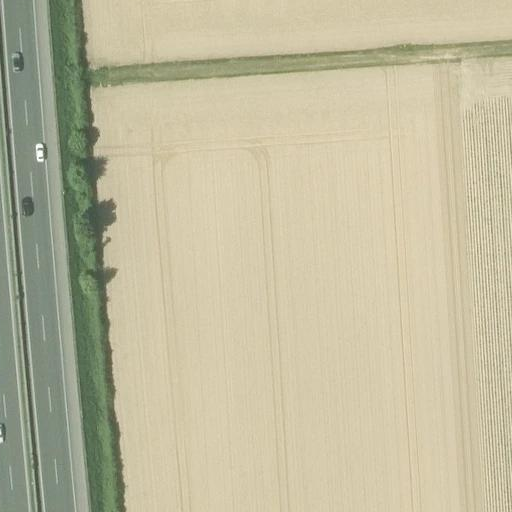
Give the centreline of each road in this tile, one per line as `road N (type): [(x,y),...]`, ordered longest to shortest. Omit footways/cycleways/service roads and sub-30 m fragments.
road 1 (motorway): [(57,511),(12,0)]
road 2 (track): [(511,55),(92,83)]
